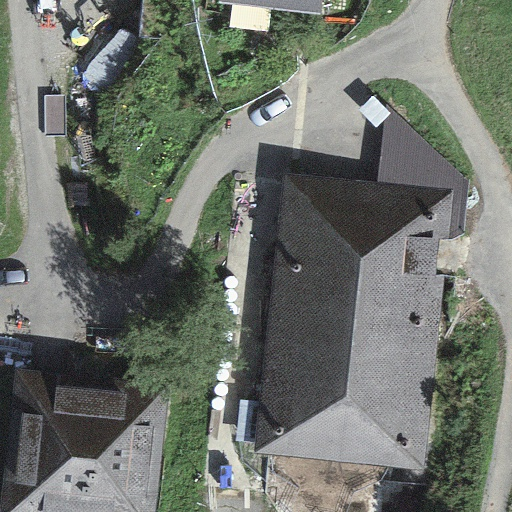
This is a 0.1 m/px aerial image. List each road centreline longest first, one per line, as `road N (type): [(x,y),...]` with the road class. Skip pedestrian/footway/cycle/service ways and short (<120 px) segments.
road 1 (track): [(261,121),(240,511)]
road 2 (track): [(511,224),(477,137),(415,36)]
road 3 (track): [(320,82),(415,36),(432,0)]
